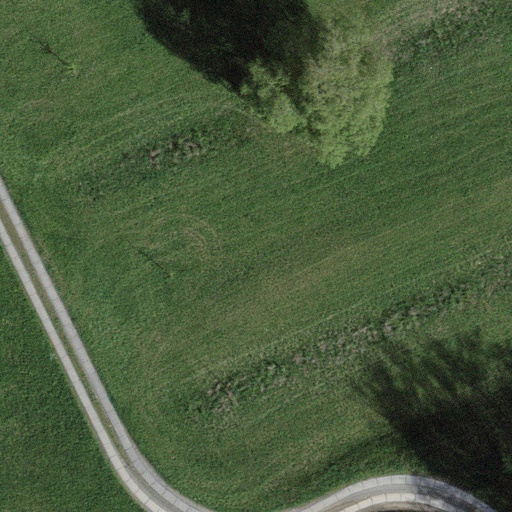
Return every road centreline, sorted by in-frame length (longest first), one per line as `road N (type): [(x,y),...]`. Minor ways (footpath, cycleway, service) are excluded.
road 1 (track): [(176,511),(126,460),(0,209)]
road 2 (track): [(471,511),(406,490),(325,511)]
